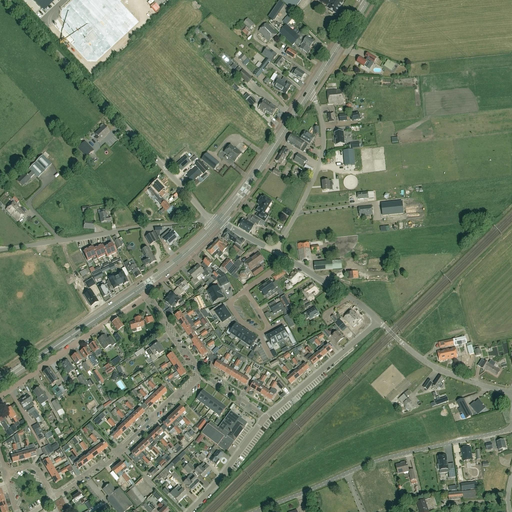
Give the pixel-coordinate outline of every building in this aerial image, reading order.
[(32,0),(41,9),(51,0),(32,0)] [(70,29),(63,35),(88,61),(96,62),(138,22),(120,2),(121,1),(120,0),(117,0),(106,11),(95,0),(91,0),(79,12),(65,24),(70,29)] [(91,0),(73,0),(71,3),(79,12),(91,0)] [(117,0),(95,0),(106,11),(117,0)] [(282,0),(293,11),(303,0),(282,0)] [(316,0),(322,3),(322,4),(328,7),(327,8),(329,10),(329,11),(333,13),(333,12),(336,14),(343,2),(340,0),(316,0)] [(280,1),(268,18),(273,21),(283,7),(284,5),(280,1)] [(61,20),(65,24),(79,12),(71,3),(62,12),(61,20)] [(254,25),(248,19),(244,23),(250,29),(254,25)] [(267,23),(258,32),(269,42),(277,34),(267,23)] [(298,34),(287,25),(280,33),(292,46),(295,43),(300,49),(299,49),(306,54),(314,43),(307,38),(308,36),(301,31),(298,34)] [(284,51),(287,53),(286,55),(294,60),(297,54),(290,49),(291,49),(287,47),(284,51)] [(264,56),(271,62),(275,57),(268,51),(264,56)] [(368,59),(366,61),(360,57),(357,62),(364,67),(364,66),(367,68),(371,61),(374,63),(377,59),(368,53),(365,57),(368,59)] [(238,58),(243,64),(247,59),(242,54),(238,58)] [(277,66),(279,68),(281,65),(282,63),(281,62),(282,61),(283,59),(282,58),(280,57),(277,61),(275,64),(277,66)] [(392,62),(388,60),(386,63),(384,65),(388,68),(392,70),(394,68),(395,65),(392,62)] [(269,65),(264,61),(258,68),(263,72),(269,65)] [(238,75),(248,84),(253,79),(243,70),(242,71),(239,68),(235,72),(238,75)] [(263,72),(258,68),(253,74),(258,78),(263,72)] [(291,74),(294,76),(301,80),(305,73),(297,69),(295,72),(293,70),(291,74)] [(284,88),(289,91),(292,86),(287,83),(289,81),(283,78),(282,81),(276,78),(274,82),(275,83),(281,87),(281,86),(284,88)] [(260,86),(261,84),(257,80),(251,86),(254,88),(257,84),(260,86)] [(275,83),(274,82),(272,85),(273,86),(273,87),(279,91),(280,91),(286,95),(289,91),(284,88),(281,86),(281,87),(275,83)] [(335,90),(327,91),(329,104),(344,103),(342,90),(335,90)] [(246,100),(252,107),(257,103),(250,96),(246,100)] [(264,99),(258,109),(265,113),(266,113),(272,116),(277,109),(271,105),(271,104),(264,99)] [(360,120),(359,113),(350,115),(351,122),(360,120)] [(101,128),(95,134),(97,136),(94,138),(99,143),(101,141),(106,136),(105,136),(110,132),(104,126),(103,125),(102,125),(100,126),(100,128),(101,128)] [(301,139),(310,144),(314,137),(305,132),(301,139)] [(345,145),(343,132),(334,133),(336,146),(345,145)] [(305,143),(292,135),(287,143),(300,151),(305,143)] [(319,137),(315,144),(313,143),(311,146),(320,150),(321,147),(317,146),(322,138),(319,137)] [(81,156),(83,154),(86,158),(94,151),(85,141),(78,149),(80,151),(78,153),(81,156)] [(231,146),(224,153),(231,158),(230,159),(235,162),(242,154),(237,150),(237,151),(231,146)] [(281,164),(289,151),(283,148),(276,161),(281,164)] [(353,150),(343,151),(345,167),(354,166),(353,150)] [(202,160),(211,168),(217,161),(207,153),(202,160)] [(298,154),(294,161),(302,166),(307,159),(298,154)] [(36,163),(45,172),(51,165),(42,156),(36,163)] [(185,157),(176,165),(181,171),(190,163),(185,157)] [(194,165),(203,174),(208,170),(199,160),(194,165)] [(220,163),(217,161),(211,168),(214,170),(220,163)] [(45,172),(36,163),(29,169),(31,172),(27,176),(25,173),(17,181),(22,187),(25,184),(26,184),(31,179),(30,179),(34,175),(38,178),(45,172)] [(202,176),(194,167),(187,173),(189,175),(186,177),(192,184),(196,181),(199,179),(199,178),(202,176)] [(197,180),(191,186),(193,189),(200,183),(198,180),(197,180)] [(332,181),(329,181),(322,182),(323,191),(333,190),(332,181)] [(164,200),(162,198),(165,195),(162,192),(164,189),(157,182),(151,188),(158,195),(159,195),(160,197),(156,200),(160,204),(164,200)] [(371,192),(368,193),(358,194),(358,200),(367,199),(368,202),(373,201),(373,198),(372,198),(371,192)] [(262,198),(258,204),(260,206),(256,212),(259,214),(257,216),(265,222),(268,217),(265,215),(273,203),(265,198),(264,199),(262,198)] [(160,206),(163,209),(160,212),(162,214),(165,211),(166,212),(171,207),(165,201),(160,206)] [(402,202),(381,204),(383,215),(403,213),(402,202)] [(14,203),(6,210),(17,221),(25,214),(14,203)] [(359,208),(360,216),(372,215),(371,206),(359,208)] [(287,213),(286,215),(289,217),(292,212),(286,208),(284,211),(287,213)] [(169,214),(175,220),(180,216),(175,209),(169,214)] [(101,210),(102,214),(99,214),(101,223),(111,221),(110,217),(107,218),(106,213),(105,210),(101,210)] [(254,216),(251,220),(248,219),(247,221),(243,219),(238,227),(249,234),(254,225),(255,223),(258,226),(261,221),(254,216)] [(94,229),(95,222),(84,221),(83,228),(94,229)] [(169,230),(160,237),(168,246),(177,239),(176,238),(178,236),(174,231),(172,233),(169,230)] [(224,236),(222,238),(227,242),(229,243),(231,241),(236,245),(232,249),(237,254),(237,255),(240,257),(245,252),(240,248),(244,242),(228,230),(224,236)] [(151,233),(144,237),(149,245),(152,244),(156,241),(151,233)] [(229,246),(227,248),(223,244),(219,240),(207,251),(212,256),(214,257),(217,255),(218,255),(220,258),(223,255),(222,253),(224,251),(225,252),(226,252),(228,254),(230,251),(229,250),(231,248),(229,246)] [(300,262),(311,260),(309,243),(298,245),(298,250),(299,250),(300,262)] [(111,244),(107,246),(111,255),(116,253),(111,244)] [(102,245),(97,248),(102,257),(106,255),(102,248),(103,248),(102,245)] [(103,248),(102,248),(106,255),(107,257),(111,255),(107,246),(103,248)] [(311,247),(312,254),(316,254),(316,251),(319,251),(319,246),(311,247)] [(92,247),(87,249),(92,259),(93,261),(97,259),(92,250),(93,249),(92,247)] [(145,267),(149,264),(150,265),(155,262),(155,261),(156,261),(154,256),(152,257),(147,247),(142,250),(147,259),(142,262),(145,267)] [(93,249),(92,250),(97,259),(102,257),(97,248),(93,249)] [(87,249),(83,252),(87,261),(92,259),(87,249)] [(258,264),(264,260),(259,253),(255,256),(254,256),(245,262),(251,271),(259,265),(258,264)] [(215,266),(213,263),(208,258),(203,262),(208,268),(210,266),(213,268),(215,266)] [(227,272),(234,265),(228,260),(219,269),(225,275),(227,272)] [(341,260),(314,263),(314,271),(333,270),(342,269),(341,260)] [(128,261),(124,263),(129,272),(131,271),(135,278),(140,275),(135,267),(132,262),(129,263),(128,261)] [(195,267),(193,269),(199,276),(202,274),(204,277),(206,276),(207,277),(210,275),(205,269),(203,271),(198,265),(195,268),(195,267)] [(229,274),(231,276),(235,272),(238,268),(236,267),(234,265),(227,272),(229,274)] [(256,276),(264,271),(260,266),(253,271),(256,276)] [(87,267),(80,270),(83,275),(89,271),(87,267)] [(199,276),(193,269),(191,271),(189,273),(193,279),(191,281),(195,285),(202,279),(199,276)] [(279,280),(286,274),(282,269),(275,275),(279,280)] [(287,279),(291,282),(285,285),(286,286),(285,287),(288,291),(293,288),(292,286),(293,285),(294,285),(298,280),(300,281),(301,280),(302,279),(302,278),(302,277),(295,270),(287,279)] [(128,283),(123,273),(118,275),(123,285),(128,283)] [(51,274),(43,279),(45,284),(54,279),(51,274)] [(118,287),(123,285),(118,275),(114,277),(118,287)] [(220,279),(221,280),(224,286),(229,283),(226,276),(221,279),(220,279)] [(113,290),(119,287),(118,287),(114,277),(108,280),(109,281),(106,282),(109,288),(112,287),(113,290)] [(7,278),(0,282),(0,285),(2,288),(10,283),(7,278)] [(84,283),(88,289),(96,285),(92,278),(84,283)] [(54,279),(45,284),(48,289),(57,284),(54,279)] [(185,292),(183,290),(188,286),(182,279),(176,284),(179,287),(174,292),(181,300),(183,299),(180,296),(185,292)] [(264,285),(259,289),(262,293),(265,297),(270,293),(275,289),(276,291),(277,292),(277,293),(279,296),(281,294),(283,293),(281,290),(278,286),(275,282),(274,283),(272,285),(271,283),(269,281),(264,285)] [(104,286),(104,285),(102,282),(101,283),(101,284),(97,286),(98,289),(103,298),(109,295),(104,286)] [(309,302),(308,301),(314,297),(312,295),(318,291),(313,283),(301,291),(308,300),(302,304),(303,305),(309,302)] [(57,284),(48,289),(51,293),(59,288),(57,284)] [(210,293),(208,293),(211,299),(214,298),(216,302),(224,298),(218,286),(209,291),(210,293)] [(59,288),(51,293),(54,298),(62,293),(59,288)] [(84,296),(90,307),(98,302),(91,291),(84,296)] [(22,292),(14,297),(17,302),(25,297),(22,292)] [(170,305),(171,306),(174,302),(177,304),(180,300),(171,294),(165,302),(166,303),(166,304),(169,306),(170,305)] [(280,299),(285,308),(291,305),(286,296),(280,299)] [(25,297),(17,302),(20,307),(28,302),(25,297)] [(28,302),(20,307),(22,312),(31,306),(28,302)] [(281,303),(277,305),(275,302),(269,305),(274,314),(280,311),(284,309),(281,303)] [(75,303),(70,307),(76,316),(81,312),(75,303)] [(31,306),(22,312),(25,316),(31,313),(32,313),(34,311),(31,306)] [(70,307),(64,310),(71,320),(76,316),(70,307)] [(218,319),(228,312),(227,311),(228,311),(226,307),(225,308),(224,307),(219,310),(217,307),(210,312),(213,316),(215,315),(218,319)] [(315,308),(306,313),(303,314),(306,320),(309,318),(310,320),(316,316),(317,317),(319,316),(318,315),(319,315),(315,308)] [(344,318),(353,327),(361,319),(352,310),(344,318)] [(180,312),(175,316),(178,321),(187,314),(188,316),(189,317),(191,315),(191,314),(190,313),(190,312),(189,311),(187,313),(186,312),(182,315),(180,312)] [(228,313),(228,312),(218,319),(220,323),(219,324),(222,329),(229,325),(226,321),(231,317),(231,316),(232,316),(229,312),(228,313)] [(181,326),(191,320),(189,317),(188,316),(187,314),(178,321),(181,326)] [(293,323),(288,315),(284,318),(288,326),(293,323)] [(136,330),(136,328),(144,326),(142,320),(141,320),(140,317),(135,319),(135,321),(129,323),(131,330),(131,329),(132,331),(133,332),(134,333),(135,332),(136,332),(136,331),(136,330)] [(118,319),(112,324),(117,331),(124,327),(118,319)] [(191,320),(181,326),(185,331),(188,329),(190,327),(194,325),(195,326),(196,327),(198,325),(197,323),(196,321),(193,323),(191,320)] [(340,330),(345,325),(341,321),(336,326),(340,330)] [(44,323),(39,327),(45,336),(50,333),(44,323)] [(5,324),(0,328),(0,332),(2,334),(5,331),(9,328),(5,324)] [(194,325),(190,327),(188,329),(185,331),(188,336),(196,331),(195,329),(196,328),(196,327),(195,326),(194,325)] [(230,334),(235,337),(241,328),(236,325),(233,329),(230,327),(226,333),(229,336),(230,334)] [(39,327),(33,331),(35,334),(39,340),(45,336),(39,327)] [(241,328),(235,337),(241,341),(247,332),(241,328)] [(284,328),(278,331),(283,340),(288,337),(293,345),(296,343),(291,333),(288,335),(284,328)] [(196,331),(188,336),(192,341),(197,337),(194,333),(197,331),(196,331)] [(283,340),(278,331),(272,334),(278,343),(283,340)] [(337,343),(343,338),(337,331),(332,336),(337,343)] [(246,344),(252,335),(247,332),(241,341),(246,344)] [(122,338),(118,333),(113,336),(117,342),(122,338)] [(278,343),(272,334),(267,337),(269,342),(266,344),(270,350),(273,348),(272,346),(278,343)] [(24,335),(19,339),(25,348),(31,344),(27,338),(24,335)] [(99,339),(98,340),(104,349),(111,345),(112,346),(116,344),(112,339),(109,341),(107,339),(105,335),(102,337),(101,337),(98,338),(99,339)] [(257,339),(252,335),(246,344),(251,348),(249,350),(253,352),(258,345),(255,343),(257,339)] [(201,343),(197,337),(192,341),(195,346),(201,343)] [(448,346),(454,345),(454,346),(466,344),(465,337),(447,341),(448,346)] [(19,339),(14,342),(20,351),(25,348),(19,339)] [(91,344),(89,346),(94,353),(95,354),(98,352),(99,354),(102,352),(95,342),(94,342),(93,341),(90,343),(91,344)] [(155,356),(158,354),(159,355),(164,352),(158,343),(151,348),(145,352),(153,362),(157,359),(155,356)] [(204,348),(201,343),(195,346),(199,352),(204,348)] [(322,344),(320,345),(323,348),(327,354),(332,349),(328,344),(326,346),(323,343),(322,344)] [(479,346),(473,348),(474,351),(475,351),(476,357),(481,355),(479,346)] [(199,352),(202,357),(207,354),(208,356),(211,354),(207,347),(204,348),(199,352)] [(92,353),(90,354),(86,348),(80,352),(84,359),(86,361),(88,359),(93,368),(99,364),(96,359),(94,357),(92,353)] [(295,348),(292,350),(297,357),(300,354),(295,348)] [(327,354),(323,348),(318,352),(323,357),(327,354)] [(457,358),(455,348),(437,351),(439,361),(457,358)] [(142,349),(134,354),(136,357),(140,355),(145,352),(142,349)] [(309,360),(313,365),(318,361),(314,356),(311,353),(312,352),(311,349),(309,351),(307,352),(309,354),(304,358),(308,361),(309,360)] [(323,357),(318,352),(314,356),(318,361),(323,357)] [(170,362),(175,358),(172,353),(166,357),(170,362)] [(288,353),(283,357),(286,360),(290,357),(291,359),(292,361),(293,359),(288,353)] [(82,361),(77,354),(71,358),(76,365),(77,366),(82,363),(82,361)] [(227,357),(225,356),(224,359),(223,358),(220,362),(218,361),(218,360),(215,358),(213,363),(215,364),(214,367),(219,370),(225,360),(227,361),(228,359),(227,358),(227,357)] [(175,358),(170,362),(173,367),(179,363),(175,358)] [(74,370),(72,367),(67,360),(61,364),(66,371),(68,375),(74,370)] [(225,373),(228,367),(226,366),(228,362),(227,361),(225,360),(219,370),(225,373)] [(482,360),(477,366),(487,372),(487,371),(497,377),(501,371),(494,367),(496,364),(490,360),(489,364),(485,361),(484,362),(482,360)] [(295,361),(294,363),(296,366),(296,367),(294,369),(300,377),(305,373),(297,364),(299,363),(297,361),(296,362),(295,361)] [(82,365),(87,373),(91,371),(85,362),(82,365)] [(228,367),(225,373),(230,376),(236,366),(238,367),(239,365),(237,364),(238,363),(236,362),(234,366),(233,365),(231,369),(228,367)] [(299,363),(297,364),(305,373),(309,369),(305,364),(303,366),(300,362),(299,363)] [(182,368),(179,363),(173,367),(177,372),(182,368)] [(112,370),(108,364),(104,367),(106,369),(104,371),(106,375),(107,374),(107,375),(112,372),(112,371),(112,370)] [(284,367),(282,365),(281,366),(282,369),(286,374),(289,377),(286,380),(291,385),(295,381),(291,376),(288,372),(290,371),(288,369),(286,370),(286,369),(284,371),(282,368),(284,367)] [(236,366),(230,376),(235,379),(239,373),(236,372),(239,368),(238,367),(236,366)] [(49,368),(43,373),(51,385),(57,381),(49,368)] [(173,375),(165,380),(169,384),(171,382),(169,380),(173,377),(174,378),(179,375),(180,378),(186,374),(182,368),(177,372),(173,375)] [(300,377),(294,369),(294,370),(296,372),(291,376),(295,381),(300,377)] [(241,375),(239,373),(235,379),(241,382),(244,377),(245,375),(244,374),(243,375),(242,374),(241,375)] [(88,383),(86,381),(82,375),(77,378),(83,388),(88,385),(87,383),(88,383)] [(444,385),(441,383),(444,380),(439,376),(433,385),(437,388),(436,389),(439,391),(444,385)] [(249,380),(244,377),(241,382),(246,386),(249,380)] [(263,379),(261,378),(260,380),(259,380),(258,382),(255,380),(256,379),(254,377),(250,384),(252,385),(250,388),(255,391),(261,382),(263,383),(265,380),(263,379)] [(147,381),(154,388),(156,390),(162,396),(167,392),(162,387),(160,389),(157,386),(156,387),(151,381),(152,380),(150,378),(147,381)] [(428,380),(423,388),(427,391),(432,383),(428,380)] [(154,388),(147,381),(145,382),(147,384),(148,384),(153,390),(154,388),(156,390),(154,392),(155,393),(153,396),(158,400),(162,396),(156,390),(154,388)] [(261,382),(255,391),(261,394),(264,389),(262,387),(264,383),(263,383),(261,382)] [(56,386),(52,389),(58,398),(63,395),(56,386)] [(158,400),(153,396),(151,397),(149,395),(148,396),(142,389),(139,386),(138,388),(139,389),(153,405),(158,400)] [(43,391),(42,392),(39,388),(33,391),(38,398),(36,399),(40,405),(49,400),(43,391)] [(272,388),(269,392),(266,398),(271,401),(277,391),(273,389),(272,388)] [(153,405),(139,389),(138,391),(139,392),(144,398),(143,399),(146,402),(144,404),(142,406),(141,406),(145,410),(147,408),(149,409),(153,405)] [(269,392),(264,389),(261,394),(266,398),(269,392)] [(201,402),(207,394),(204,391),(204,392),(202,391),(203,390),(196,399),(196,400),(197,400),(199,401),(200,400),(201,402)] [(204,406),(205,406),(211,398),(210,397),(211,396),(207,394),(201,402),(201,403),(202,402),(203,403),(203,404),(204,405),(204,406)] [(416,407),(408,398),(405,394),(398,399),(402,405),(403,404),(410,412),(416,407)] [(28,395),(23,398),(33,415),(36,420),(36,419),(40,417),(33,406),(34,405),(32,402),(28,395)] [(437,401),(435,401),(437,406),(448,401),(447,397),(440,400),(439,397),(436,398),(437,401)] [(30,417),(33,415),(23,398),(18,402),(25,411),(26,411),(30,417)] [(91,408),(99,403),(96,398),(88,403),(91,408)] [(211,398),(205,406),(206,407),(208,408),(209,407),(211,408),(210,410),(211,409),(211,408),(216,401),(213,398),(213,399),(211,398)] [(62,409),(56,400),(51,403),(57,412),(62,409)] [(474,403),(470,406),(478,414),(485,408),(479,400),(475,403),(474,403)] [(214,412),(214,413),(221,404),(219,404),(220,403),(216,401),(211,408),(211,409),(213,410),(212,411),(214,412)] [(140,408),(135,412),(140,417),(144,413),(143,412),(145,410),(141,406),(142,406),(140,404),(137,405),(140,408)] [(221,404),(214,413),(215,414),(217,415),(218,414),(220,415),(219,416),(219,417),(220,415),(226,407),(222,405),(221,404)] [(132,413),(130,416),(131,417),(135,421),(140,417),(135,412),(132,409),(134,408),(131,405),(128,408),(131,411),(130,411),(132,413)] [(471,415),(466,405),(460,408),(466,418),(471,415)] [(181,406),(176,411),(181,416),(185,411),(181,406)] [(16,417),(14,414),(10,408),(5,411),(9,417),(13,425),(18,422),(15,417),(16,417)] [(176,411),(171,415),(176,420),(179,423),(182,426),(185,423),(182,420),(184,419),(181,416),(176,411)] [(231,411),(223,422),(218,428),(210,422),(208,425),(207,425),(201,434),(217,446),(226,453),(233,444),(232,444),(234,442),(245,427),(247,423),(235,414),(231,411)] [(123,419),(121,421),(122,422),(120,423),(122,425),(126,430),(131,426),(126,421),(123,418),(125,416),(122,413),(119,416),(122,419),(122,418),(123,419)] [(0,424),(1,424),(5,431),(9,428),(4,421),(6,420),(3,415),(0,416),(0,415),(0,424)] [(129,419),(125,415),(125,416),(123,418),(126,421),(131,426),(135,421),(131,417),(129,419)] [(171,415),(167,419),(172,424),(175,427),(176,426),(179,423),(176,420),(171,415)] [(98,417),(93,421),(97,425),(101,421),(101,420),(98,417)] [(167,419),(162,424),(167,428),(165,429),(169,433),(173,429),(175,427),(172,424),(167,419)] [(199,424),(196,428),(198,429),(200,431),(203,427),(206,423),(204,421),(202,420),(199,424)] [(87,426),(92,432),(95,429),(90,423),(87,426)] [(43,433),(38,425),(32,428),(39,441),(44,438),(41,434),(43,433)] [(122,425),(117,429),(122,434),(126,430),(122,425)] [(122,434),(115,427),(110,431),(113,434),(111,436),(114,439),(116,437),(117,438),(122,434)] [(57,428),(54,430),(59,440),(64,437),(62,433),(61,434),(57,428)] [(158,428),(153,432),(161,440),(160,441),(162,444),(165,442),(163,439),(164,438),(160,434),(163,432),(158,428)] [(161,440),(153,432),(149,436),(154,441),(155,439),(158,442),(161,440)] [(198,439),(195,442),(198,444),(201,441),(202,439),(203,437),(200,435),(199,436),(198,439)] [(149,436),(145,440),(152,448),(151,450),(152,450),(151,450),(154,453),(157,450),(154,447),(155,446),(154,445),(156,443),(154,441),(149,436)] [(92,440),(94,443),(91,446),(94,449),(98,455),(103,451),(96,442),(98,441),(95,438),(92,440)] [(99,440),(98,441),(96,442),(103,451),(108,447),(104,442),(101,444),(99,440)] [(152,448),(145,440),(140,444),(145,449),(147,447),(150,451),(151,450),(152,450),(151,450),(152,448)] [(503,452),(502,449),(506,449),(504,440),(497,442),(499,453),(503,452)] [(30,458),(27,447),(29,447),(29,444),(27,445),(27,444),(25,444),(25,447),(25,449),(22,450),(22,451),(24,460),(30,458)] [(145,449),(140,444),(136,449),(143,457),(142,458),(145,461),(148,458),(146,457),(148,456),(146,454),(145,454),(143,451),(145,449)] [(53,452),(49,445),(44,448),(48,455),(53,452)] [(470,448),(461,449),(463,462),(472,461),(470,448)] [(98,455),(94,449),(89,453),(93,459),(98,455)] [(143,457),(136,449),(131,453),(132,454),(130,457),(136,464),(142,458),(143,457)] [(219,461),(222,456),(217,452),(212,449),(209,453),(211,455),(219,461)] [(19,461),(24,460),(22,451),(16,452),(19,461)] [(76,452),(72,455),(75,458),(74,459),(76,462),(74,464),(78,470),(83,466),(78,459),(76,457),(78,456),(76,452)] [(89,453),(84,457),(88,462),(93,459),(89,453)] [(204,460),(199,454),(199,455),(197,453),(195,455),(202,462),(204,460)] [(44,455),(40,457),(43,462),(42,462),(46,468),(51,464),(52,464),(54,462),(51,457),(49,458),(47,456),(47,455),(45,456),(44,455)] [(219,461),(211,455),(209,457),(208,457),(206,459),(210,462),(215,466),(219,461)] [(439,470),(448,469),(446,456),(437,457),(439,465),(437,465),(438,470),(439,470)] [(55,462),(54,462),(52,464),(53,465),(61,461),(66,459),(65,457),(64,457),(60,459),(59,458),(57,459),(58,460),(57,461),(58,462),(56,463),(55,462)] [(80,457),(78,459),(83,466),(88,462),(84,457),(81,459),(80,457)] [(160,457),(156,461),(158,464),(162,468),(166,464),(164,461),(163,460),(161,458),(160,457)] [(124,472),(127,470),(121,462),(116,466),(123,475),(121,476),(124,480),(128,477),(125,473),(124,472)] [(408,470),(407,463),(405,463),(405,462),(402,463),(402,464),(396,465),(398,474),(403,473),(403,472),(408,470)] [(189,464),(186,466),(192,472),(194,470),(198,474),(202,479),(207,475),(199,467),(198,466),(195,469),(189,463),(189,464)] [(203,463),(199,467),(207,475),(211,470),(206,466),(203,463)] [(54,470),(51,464),(46,468),(49,473),(54,470)] [(121,476),(123,475),(120,472),(118,469),(116,466),(111,470),(113,472),(110,474),(116,481),(118,479),(120,478),(121,476)] [(192,472),(186,466),(183,469),(189,475),(192,472)] [(152,477),(157,472),(154,468),(149,473),(152,477)] [(54,470),(49,473),(52,478),(58,475),(61,473),(62,474),(65,473),(64,471),(63,469),(60,471),(59,470),(56,472),(54,470)] [(416,482),(413,470),(408,471),(410,481),(411,481),(412,485),(417,484),(416,482)] [(58,475),(52,478),(55,484),(61,480),(58,475)] [(191,475),(187,478),(195,487),(199,482),(194,478),(191,475)] [(195,487),(187,478),(182,483),(186,486),(190,491),(195,487)] [(115,511),(124,511),(125,511),(132,506),(119,489),(115,491),(110,484),(103,490),(108,497),(107,498),(110,502),(108,503),(115,511)] [(178,486),(174,490),(182,498),(187,494),(178,486)] [(126,494),(131,500),(137,507),(144,502),(143,502),(145,500),(135,487),(126,494)] [(162,491),(167,496),(170,493),(165,488),(162,491)] [(182,498),(174,490),(170,494),(178,503),(182,498)] [(449,499),(449,501),(478,498),(477,491),(462,492),(449,494),(448,494),(448,499),(449,499)] [(159,497),(155,492),(152,495),(158,501),(161,498),(159,497)] [(72,501),(74,503),(79,500),(81,504),(85,502),(79,493),(73,498),(74,500),(72,501)] [(434,498),(425,501),(425,500),(417,503),(419,511),(428,511),(428,509),(437,506),(434,498)] [(160,503),(157,506),(160,509),(158,511),(168,511),(169,511),(164,507),(167,505),(163,500),(160,503)] [(142,506),(147,511),(151,511),(152,511),(144,502),(140,506),(142,507),(142,506)] [(92,511),(93,511),(103,506),(101,503),(91,510),(92,511)]
